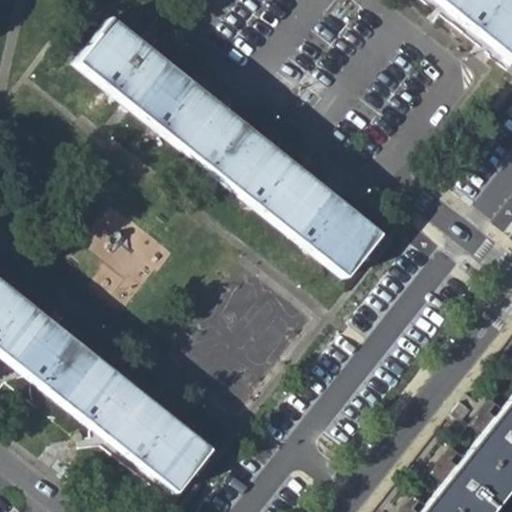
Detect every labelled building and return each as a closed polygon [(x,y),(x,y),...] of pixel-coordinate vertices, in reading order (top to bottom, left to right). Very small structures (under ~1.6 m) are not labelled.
[(511,64),(511,0),(428,0),(511,66),(511,64)] [(67,63),(340,281),(374,238),(100,22),(67,63)] [(0,361),(169,496),(202,454),(0,292),(0,361)] [(486,511),(511,480),(511,394),(494,418),(481,407),(467,424),(480,435),(455,466),(442,455),(429,472),(442,483),(418,511),(414,511),(404,503),(397,511),(486,511)] [(447,415),(458,424),(468,411),(458,403),(447,415)]
